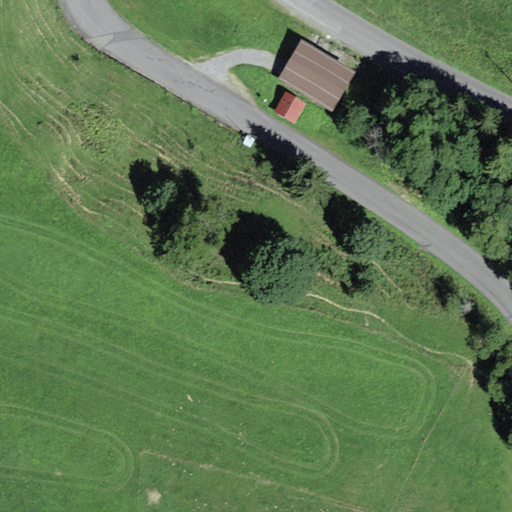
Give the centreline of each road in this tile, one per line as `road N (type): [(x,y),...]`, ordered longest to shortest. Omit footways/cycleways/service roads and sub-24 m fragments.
road 1 (tertiary): [(511,304),(425,230),(130,46),(84,0)]
road 2 (tertiary): [(308,0),(511,111)]
